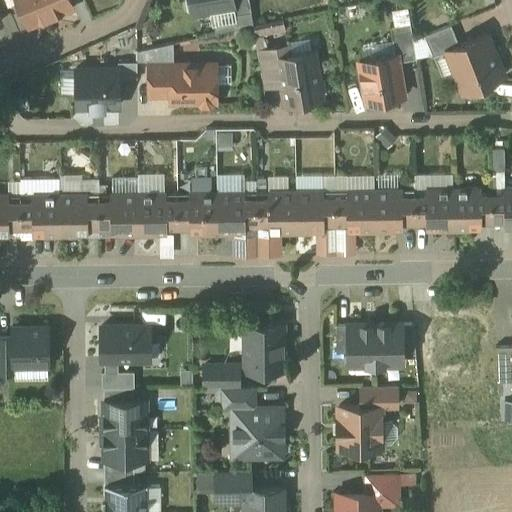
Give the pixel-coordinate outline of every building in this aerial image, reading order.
[(45,0),(19,0),(29,25),(51,15),(45,0)] [(70,0),(45,0),(51,15),(73,6),(70,0)] [(186,0),(188,10),(193,13),(234,6),(235,6),(233,0),(186,0)] [(249,0),(233,0),(235,6),(234,6),(235,14),(252,12),(249,0)] [(411,23),(391,26),(396,54),(397,54),(398,61),(416,58),(411,23)] [(451,24),(424,35),(433,56),(447,50),(459,45),(451,24)] [(459,45),(447,50),(464,91),(503,76),(486,34),(459,45)] [(288,45),(258,50),(264,86),(282,83),(278,57),(289,55),(288,45)] [(289,55),(278,57),(282,83),(286,103),(321,97),(320,91),(323,88),(321,79),(318,77),(314,51),(289,55)] [(396,54),(360,60),(366,101),(404,95),(398,61),(397,54),(396,54)] [(174,61),(149,61),(150,95),(172,94),(171,64),(174,63),(174,61)] [(174,63),(171,64),(172,94),(172,100),(199,100),(203,104),(210,104),(213,100),(216,100),(215,80),(211,80),(211,63),(174,63)] [(118,67),(76,68),(76,106),(91,106),(91,109),(104,108),(104,105),(118,105),(118,67)] [(511,186),(505,187),(505,193),(493,193),(493,221),(505,221),(505,228),(511,227),(511,186)] [(481,187),(453,188),(454,229),(482,228),(482,221),(493,221),(493,193),(481,193),(481,187)] [(402,195),(402,188),(375,189),(375,230),(403,229),(403,222),(414,222),(414,194),(402,195)] [(453,188),(426,188),(426,194),(414,194),(414,222),(426,222),(426,229),(454,229),(453,188)] [(323,189),(296,190),(297,231),(325,231),(324,224),(336,223),(335,195),(323,196),(323,189)] [(375,189),(347,189),(347,195),(335,195),(336,223),(347,223),(347,230),(375,230),(375,189)] [(245,190),(217,191),(218,232),(246,232),(246,225),(257,225),(257,197),(245,197),(245,190)] [(296,190),(269,190),(269,196),(257,197),(257,225),(269,224),(269,231),(297,231),(296,190)] [(166,191),(139,192),(139,233),(167,233),(167,226),(178,226),(178,198),(166,198),(166,191)] [(217,191),(190,191),(190,197),(178,198),(178,226),(190,225),(190,232),(218,232),(217,191)] [(139,192),(111,192),(111,198),(99,199),(100,227),(111,226),(111,233),(139,233),(139,192)] [(9,200),(9,194),(0,193),(0,234),(3,235),(3,228),(21,228),(21,200),(9,200)] [(60,193),(33,193),(33,200),(21,200),(21,228),(33,227),(33,235),(60,234),(60,193)] [(87,193),(60,193),(60,234),(89,234),(88,227),(100,227),(99,199),(87,199),(87,193)] [(280,236),(259,235),(258,255),(280,255),(280,236)] [(254,236),(233,236),(233,255),(254,255),(254,236)] [(402,322),(375,323),(375,363),(402,362),(402,350),(402,322)] [(414,322),(402,322),(402,350),(416,350),(414,322)] [(282,323),(246,324),(247,368),(283,368),(282,323)] [(348,323),(336,323),(337,351),(349,351),(348,323)] [(375,323),(348,323),(349,351),(349,363),(375,363),(375,323)] [(477,323),(435,323),(435,357),(460,357),(461,375),(477,375),(476,364),(476,359),(477,359),(477,323)] [(150,325),(102,325),(102,358),(150,357),(150,325)] [(47,326),(13,326),(13,336),(14,365),(15,365),(48,364),(47,326)] [(13,336),(0,336),(0,371),(15,372),(15,365),(14,365),(13,336)] [(511,342),(496,343),(498,379),(511,378),(511,342)] [(238,363),(205,364),(205,385),(239,385),(238,363)] [(436,369),(420,369),(422,397),(437,397),(436,369)] [(134,370),(102,370),(102,386),(104,386),(124,386),(134,386),(135,386),(134,370)] [(397,384),(361,384),(362,405),(381,405),(397,405),(397,384)] [(239,385),(221,385),(221,408),(233,408),(233,407),(257,406),(257,385),(239,385)] [(124,399),(124,386),(104,386),(104,400),(124,399)] [(134,386),(124,386),(124,399),(134,399),(134,386)] [(124,399),(104,400),(105,419),(103,419),(103,429),(146,428),(146,399),(134,399),(124,399)] [(362,405),(339,405),(339,420),(337,420),(338,433),(340,433),(340,446),(382,446),(381,405),(362,405)] [(257,406),(233,407),(233,408),(234,443),(246,442),(246,454),(282,454),(282,452),(281,436),(283,436),(283,424),(281,424),(281,408),(281,406),(276,406),(257,406)] [(146,428),(103,429),(103,438),(105,438),(105,458),(125,457),(134,457),(147,457),(146,428)] [(105,458),(105,471),(125,470),(125,457),(105,458)] [(135,470),(134,457),(125,457),(125,470),(135,470)] [(250,469),(217,469),(217,499),(245,498),(245,487),(250,487),(250,469)] [(126,483),(125,470),(105,471),(105,484),(126,483)] [(135,470),(125,470),(126,483),(135,483),(135,470)] [(384,491),(384,471),(365,471),(365,491),(378,491),(384,491)] [(398,471),(384,471),(384,491),(378,491),(379,503),(398,503),(398,482),(398,471)] [(414,471),(398,471),(398,482),(414,482),(414,471)] [(126,483),(105,484),(105,485),(106,485),(106,499),(105,499),(105,498),(104,498),(103,511),(147,511),(147,484),(148,484),(147,483),(126,483)] [(250,487),(245,487),(245,498),(245,511),(284,511),(284,487),(282,487),(250,487)] [(365,491),(338,491),(338,511),(372,511),(372,510),(379,510),(379,503),(378,491),(365,491)]
